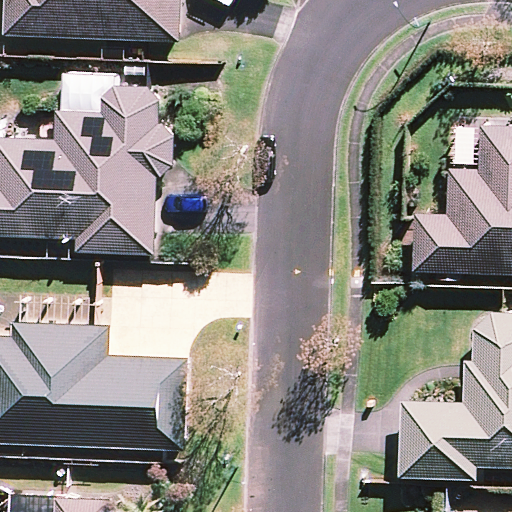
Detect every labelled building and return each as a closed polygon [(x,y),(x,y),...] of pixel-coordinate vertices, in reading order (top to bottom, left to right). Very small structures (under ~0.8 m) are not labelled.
[(15,0),(14,39),(191,46),(193,0),(15,0)] [(0,183),(0,240),(87,244),(86,259),(164,262),(171,106),(157,94),(127,92),(114,104),(113,118),(66,116),(65,146),(2,143),(1,184),(0,183)] [(424,275),(511,278),(511,132),(491,131),(489,175),(459,173),(457,221),(426,219),(424,275)] [(487,471),(511,471),(511,320),(502,320),(484,336),(483,367),(474,367),(473,408),(412,406),(409,482),(487,485),(487,471)] [(0,447),(195,456),(199,364),(121,361),(122,332),(24,328),(24,342),(0,341),(0,447)] [(170,511),(171,508),(65,503),(65,511),(170,511)]
